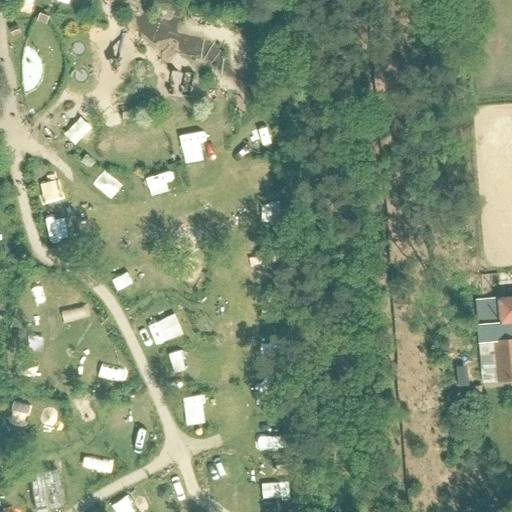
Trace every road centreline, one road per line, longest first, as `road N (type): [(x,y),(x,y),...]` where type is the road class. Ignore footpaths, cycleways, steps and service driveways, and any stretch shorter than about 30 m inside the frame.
road 1 (track): [(40,253),(88,276),(108,297),(180,453)]
road 2 (track): [(75,511),(213,442)]
